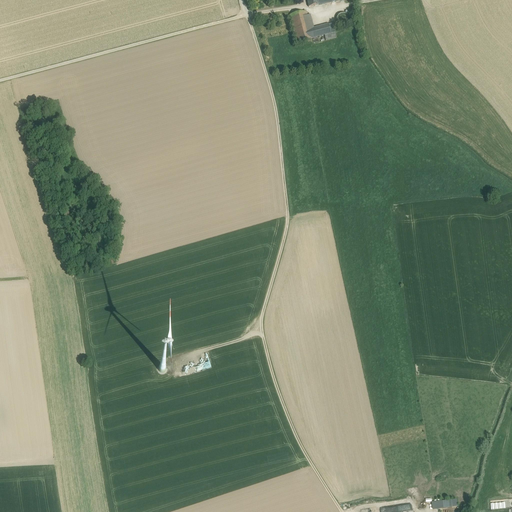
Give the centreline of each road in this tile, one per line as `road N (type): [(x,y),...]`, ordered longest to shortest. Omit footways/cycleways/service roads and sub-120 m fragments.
road 1 (track): [(241,0),(275,107),(287,216),(261,333),(293,430),(341,511)]
road 2 (track): [(376,0),(247,15),(0,80)]
